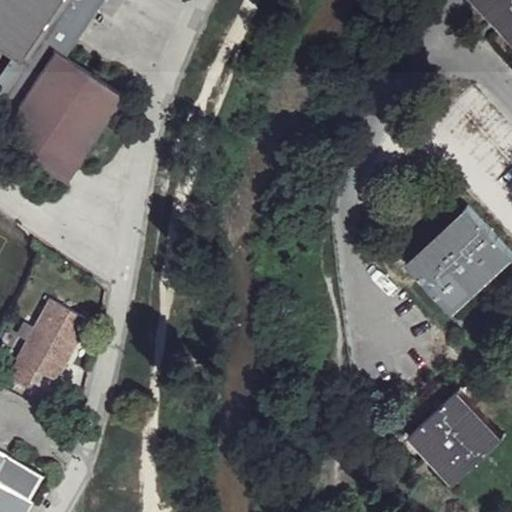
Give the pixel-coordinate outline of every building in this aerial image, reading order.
[(56,0),(0,0),(0,44),(11,53),(19,55),(56,0)] [(56,0),(19,55),(39,67),(53,45),(66,53),(101,0),(56,0)] [(511,0),(477,0),(511,36),(511,0)] [(66,53),(53,45),(39,67),(19,96),(0,125),(0,132),(66,178),(123,91),(66,53)] [(0,125),(19,96),(0,83),(0,125)] [(511,265),(511,249),(472,206),(412,260),(460,313),(511,265)] [(88,315),(47,293),(35,316),(24,338),(15,354),(31,364),(55,377),(88,315)] [(35,316),(25,310),(12,332),(24,338),(35,316)] [(31,364),(15,354),(7,371),(23,380),(31,364)] [(508,437),(464,388),(412,437),(455,485),(508,437)] [(24,511),(44,476),(0,449),(0,511),(24,511)]
